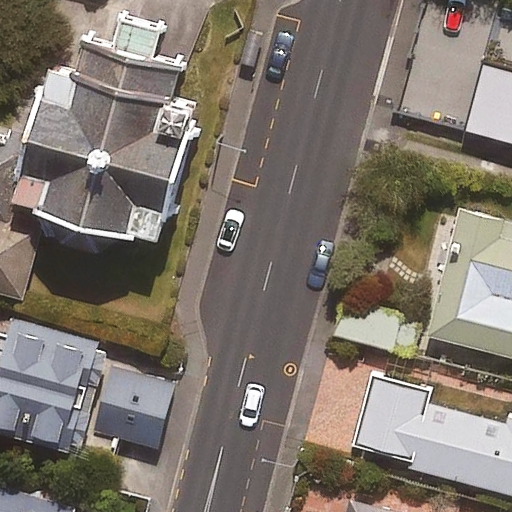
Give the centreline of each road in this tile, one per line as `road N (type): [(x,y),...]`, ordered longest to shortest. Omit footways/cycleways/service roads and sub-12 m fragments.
road 1 (tertiary): [(189,511),(327,0)]
road 2 (tertiary): [(363,0),(239,511)]
